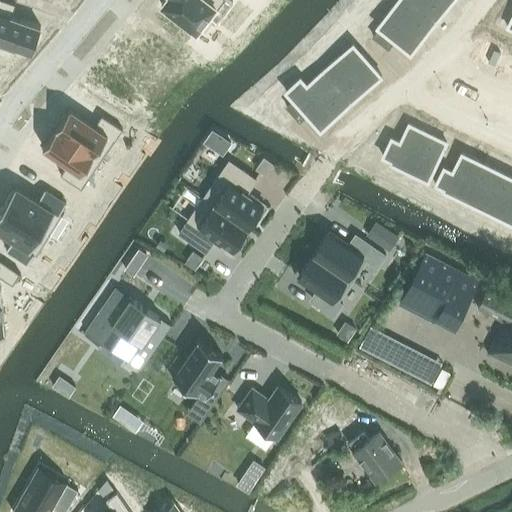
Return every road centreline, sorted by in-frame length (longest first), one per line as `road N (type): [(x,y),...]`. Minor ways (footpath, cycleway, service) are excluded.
road 1 (residential): [(499,474),(463,439),(219,310),(293,209)]
road 2 (residential): [(100,0),(4,110)]
road 3 (residential): [(394,90),(511,146)]
road 4 (residential): [(481,0),(394,90)]
